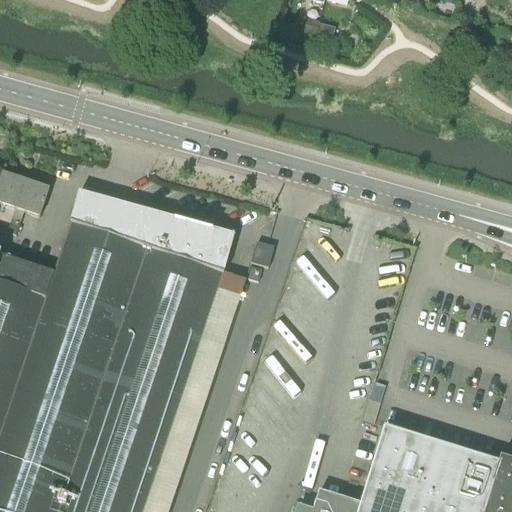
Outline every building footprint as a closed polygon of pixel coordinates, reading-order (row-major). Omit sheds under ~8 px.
[(475,0),(464,0),(462,9),(469,11),(469,13),(477,15),(479,8),(475,7),(477,0),(476,0),(475,0)] [(299,34),(315,38),(319,26),(302,22),(299,34)] [(319,26),(315,38),(332,43),(335,31),(319,26)] [(0,207),(14,213),(24,184),(0,175),(0,207)] [(48,192),(24,184),(14,213),(38,221),(48,192)] [(0,511),(144,511),(224,277),(222,277),(233,239),(79,197),(71,226),(69,225),(52,277),(0,258),(0,511)] [(15,239),(20,224),(12,221),(6,235),(15,239)] [(267,272),(273,251),(255,246),(250,266),(267,272)] [(258,286),(261,273),(249,270),(245,282),(258,286)] [(375,387),(364,423),(373,426),(385,390),(375,387)] [(511,511),(511,465),(500,462),(498,468),(384,432),(360,508),(359,511),(511,511)] [(313,511),(359,511),(360,508),(318,495),(313,511)]
